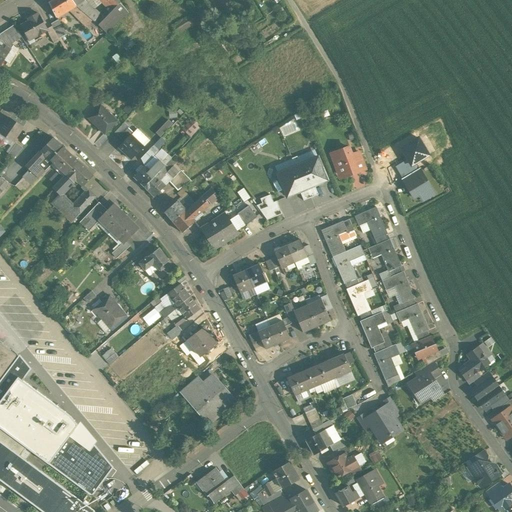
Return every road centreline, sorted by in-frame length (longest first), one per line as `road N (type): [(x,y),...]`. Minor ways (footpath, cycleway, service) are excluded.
road 1 (residential): [(304,217),(375,192),(390,198),(452,341),(459,395),(511,468)]
road 2 (residential): [(0,83),(141,207),(199,278)]
road 3 (track): [(290,0),(343,87),(382,192)]
road 4 (unclassified): [(124,511),(270,404)]
road 5 (residential): [(270,404),(328,511)]
road 6 (residential): [(199,278),(304,217)]
road 7 (residential): [(304,217),(348,329)]
